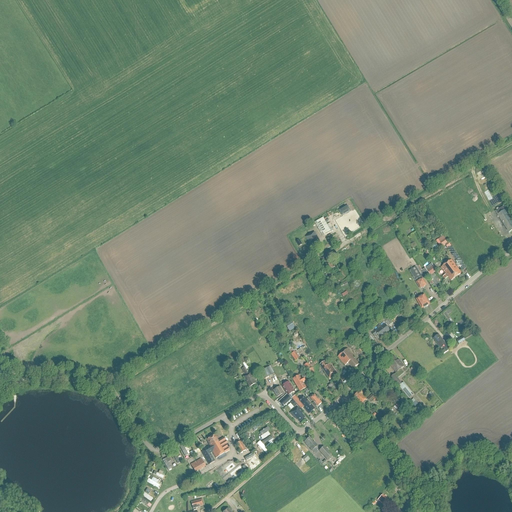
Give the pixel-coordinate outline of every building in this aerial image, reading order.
[(495,189),(500,200),(504,198),(499,188),(495,189)] [(351,212),(347,206),(339,211),(343,217),(351,212)] [(511,231),(511,220),(506,210),(503,207),(495,212),(509,234),(511,231)] [(331,232),(323,218),(315,223),(323,237),(331,232)] [(315,233),(306,238),(310,244),(313,243),(317,249),(323,246),(315,233)] [(443,247),(446,246),(448,249),(451,247),(449,243),(445,238),(440,242),(443,247)] [(451,261),(446,264),(456,277),(461,274),(451,261)] [(332,263),(326,267),(329,271),(327,272),(332,281),(340,276),(332,263)] [(430,276),(437,271),(432,264),(421,271),(426,278),(430,275),(430,276)] [(446,264),(441,268),(446,275),(443,277),(445,280),(448,278),(451,281),(456,277),(446,264)] [(422,278),(421,277),(416,268),(413,269),(418,279),(415,280),(420,289),(422,288),(423,289),(425,288),(424,287),(426,285),(423,280),(424,280),(422,277),(422,278)] [(327,281),(322,283),(326,289),(331,286),(328,282),(327,281)] [(429,305),(424,295),(416,300),(422,309),(424,308),(424,309),(428,307),(428,306),(429,305)] [(375,331),(371,333),(373,335),(375,338),(378,336),(380,338),(390,331),(385,325),(382,328),(380,325),(377,328),(378,329),(375,332),(375,331)] [(465,341),(465,340),(475,333),(474,331),(472,332),(469,327),(465,330),(469,334),(457,341),(459,344),(465,341)] [(365,334),(365,335),(371,343),(375,340),(370,332),(369,331),(365,334)] [(445,335),(449,341),(455,337),(451,332),(448,334),(448,333),(445,335)] [(441,349),(443,348),(444,350),(440,353),(442,356),(450,350),(447,345),(446,345),(445,343),(446,342),(445,341),(443,341),(439,335),(433,339),(441,349)] [(306,355),(313,351),(309,345),(302,349),(306,355)] [(348,349),(338,357),(345,366),(348,363),(353,369),(359,365),(354,359),(355,358),(348,349)] [(290,355),(295,362),(299,359),(295,352),(290,355)] [(394,375),(391,377),(409,399),(413,396),(407,389),(404,385),(403,385),(402,384),(401,384),(397,379),(404,374),(401,370),(404,367),(399,360),(398,361),(394,357),(389,361),(392,365),(391,366),(393,368),(397,373),(394,375)] [(325,362),(320,365),(330,380),(337,375),(332,367),(331,368),(329,365),(328,366),(325,362)] [(270,376),(272,375),(268,367),(264,370),(269,377),(270,376)] [(244,368),(242,370),(245,376),(243,378),(249,388),(255,384),(249,374),(248,375),(244,368)] [(299,376),(292,380),(299,392),(306,388),(302,383),(300,379),(299,376)] [(288,382),(282,386),(287,396),(288,396),(291,399),(294,396),(292,393),(294,392),(288,382)] [(277,398),(280,396),(281,397),(284,395),(279,387),(273,391),(277,398)] [(358,393),(355,396),(358,399),(357,400),(361,405),(366,400),(362,395),(363,394),(360,391),(358,393)] [(286,395),(278,403),(282,408),(291,400),(286,395)] [(322,403),(313,395),(309,398),(318,407),(322,403)] [(294,396),(291,399),(301,410),(303,408),(309,415),(314,410),(305,399),(300,403),(295,396),(294,396)] [(297,407),(290,413),(294,419),(295,418),(296,419),(300,423),(305,418),(301,414),(302,413),(297,407)] [(206,441),(210,447),(201,452),(209,465),(214,462),(209,453),(212,452),(216,459),(220,457),(221,458),(223,457),(222,455),(229,451),(222,439),(219,441),(218,441),(215,436),(206,441)] [(306,441),(304,443),(311,451),(312,451),(314,453),(317,450),(315,448),(317,446),(314,442),(313,443),(309,438),(306,441)] [(240,441),(235,444),(240,453),(245,451),(240,441)] [(323,447),(319,451),(327,461),(333,457),(329,453),(323,447)] [(177,459),(174,460),(175,461),(170,464),(172,469),(180,465),(177,459)] [(191,465),(195,473),(206,467),(201,459),(191,465)] [(159,469),(156,474),(166,478),(169,474),(159,469)] [(155,479),(153,483),(163,487),(165,483),(155,479)] [(383,501),(389,507),(392,503),(386,498),(383,501)] [(201,500),(191,502),(192,507),(193,509),(200,507),(203,506),(201,500)]
